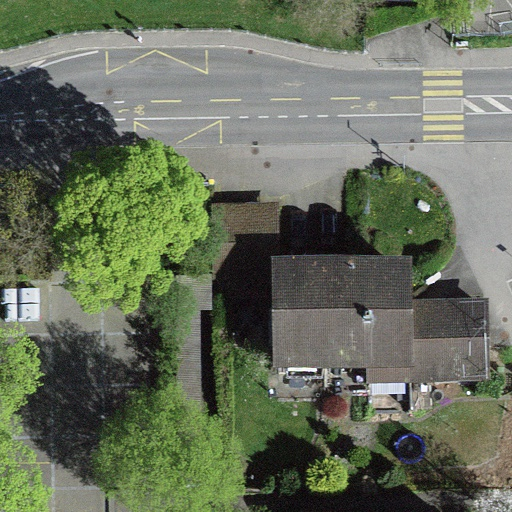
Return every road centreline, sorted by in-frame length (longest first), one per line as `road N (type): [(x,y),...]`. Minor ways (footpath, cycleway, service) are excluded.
road 1 (tertiary): [(0,114),(511,105)]
road 2 (unknown): [(210,506),(511,508)]
